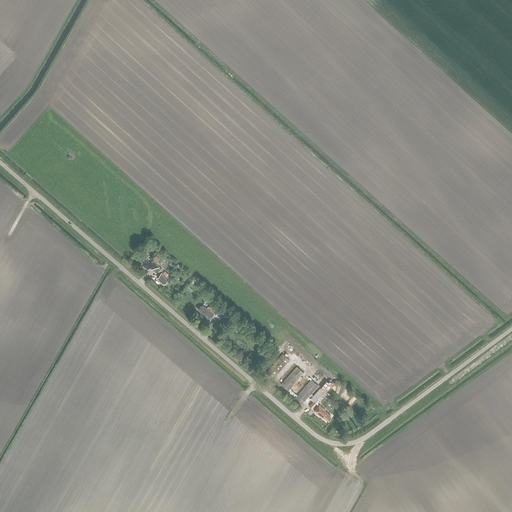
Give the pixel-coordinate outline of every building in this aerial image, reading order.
[(151,267),(152,268),(160,268),(148,257),(147,259),(144,256),(143,258),(142,257),(139,260),(140,261),(140,262),(142,264),(141,265),(148,270),(151,267)] [(162,273),(157,279),(164,286),(171,278),(168,276),(167,277),(162,273)] [(198,310),(201,313),(199,315),(202,318),(204,316),(205,317),(204,317),(208,321),(213,315),(215,316),(221,309),(212,302),(207,309),(205,307),(205,308),(203,306),(202,308),(201,307),(198,310)] [(224,321),(219,327),(226,333),(231,327),(232,329),(236,325),(230,321),(227,324),(224,321)] [(274,378),(290,360),(283,354),(266,372),(274,378)] [(288,391),(304,373),(297,366),(281,384),(288,391)] [(302,404),(319,386),(311,379),(295,398),(302,404)] [(329,379),(311,399),(315,403),(333,383),(329,379)] [(331,395),(326,391),(322,396),(327,400),(331,395)] [(331,418),(330,417),(330,416),(324,411),(325,411),(320,406),(314,412),(319,417),(320,416),(323,418),(328,421),(331,418)]
